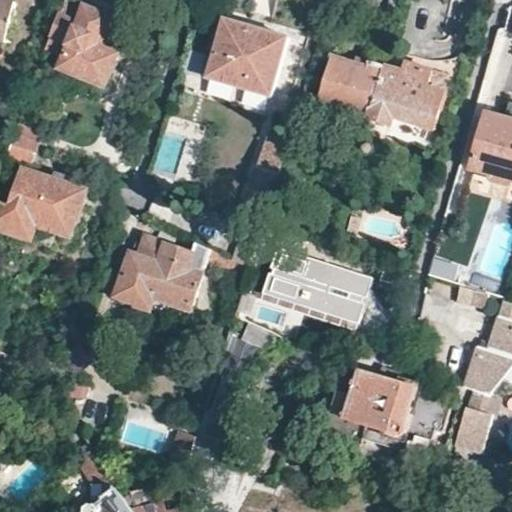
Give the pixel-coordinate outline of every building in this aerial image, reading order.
[(0,0),(0,40),(6,42),(16,4),(13,2),(13,0),(0,0)] [(84,8),(66,0),(64,0),(46,49),(64,58),(60,67),(105,86),(118,53),(110,49),(99,45),(111,17),(106,15),(105,9),(96,5),(91,8),(86,6),(84,8)] [(204,0),(252,13),(255,0),(204,0)] [(374,21),(380,0),(348,0),(345,13),(374,21)] [(388,0),(383,17),(398,22),(404,0),(388,0)] [(439,28),(444,0),(425,0),(422,23),(439,28)] [(121,22),(111,17),(99,45),(110,49),(121,22)] [(271,96),(287,38),(226,21),(209,79),(271,96)] [(319,102),(371,117),(385,66),(371,62),(370,62),(369,62),(369,63),(368,67),(333,56),(319,102)] [(385,66),(371,117),(388,122),(391,116),(436,130),(447,93),(445,92),(449,77),(406,64),(403,71),(385,66)] [(511,121),(488,115),(474,170),(493,175),(494,177),(494,178),(495,179),(495,180),(511,184),(511,182),(511,121)] [(158,172),(195,177),(202,123),(165,118),(158,172)] [(43,133),(19,124),(12,143),(37,152),(43,133)] [(258,241),(264,220),(289,140),(268,134),(242,213),(247,215),(242,235),(258,241)] [(37,152),(12,143),(7,156),(33,165),(37,152)] [(81,206),(87,190),(82,188),(84,184),(54,173),(52,178),(24,168),(19,183),(13,181),(6,198),(13,200),(11,205),(0,201),(0,229),(49,246),(55,233),(71,238),(76,222),(78,223),(84,207),(81,206)] [(210,262),(246,280),(250,269),(197,244),(192,254),(146,237),(138,256),(132,255),(116,297),(165,314),(171,300),(189,306),(191,299),(195,301),(210,262)] [(342,290),(349,267),(283,246),(272,282),(309,293),(307,299),(326,305),(329,294),(331,286),(342,290)] [(309,293),(272,282),(270,288),(307,299),(309,293)] [(340,297),(342,290),(331,286),(329,294),(340,297)] [(460,289),(457,303),(484,309),(488,295),(460,289)] [(511,302),(506,301),(502,315),(501,315),(490,349),(481,345),(466,388),(479,393),(475,407),(468,405),(455,443),(482,452),(494,415),(488,413),(490,396),(503,353),(511,356),(511,302)] [(263,349),(270,332),(248,323),(242,339),(263,349)] [(229,366),(215,411),(233,417),(247,372),(229,366)] [(444,434),(455,399),(401,382),(401,372),(383,367),(378,374),(361,370),(358,380),(356,379),(354,384),(339,379),(338,382),(340,382),(325,432),(363,444),(365,438),(429,458),(437,432),(444,434)] [(189,465),(198,436),(183,432),(175,461),(189,465)] [(101,482),(109,477),(95,456),(87,463),(101,482)] [(132,511),(123,498),(119,492),(107,500),(105,500),(97,506),(97,507),(92,509),(90,511),(132,511)] [(182,511),(183,509),(167,511),(164,499),(154,501),(152,492),(123,498),(132,511),(182,511)]
